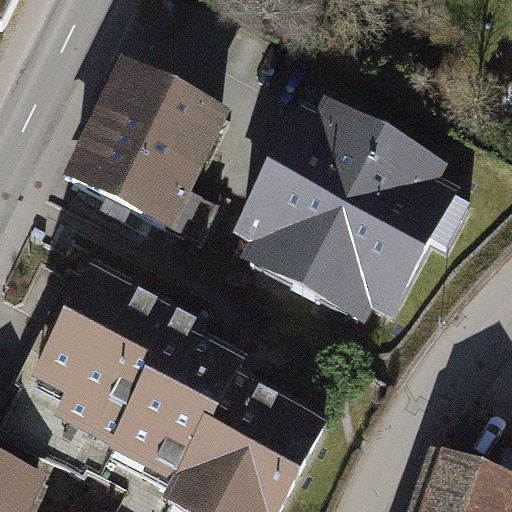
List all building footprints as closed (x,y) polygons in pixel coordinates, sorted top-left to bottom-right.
[(0,0),(0,44),(5,47),(27,0),(0,0)] [(229,127),(114,71),(54,195),(169,251),(229,127)] [(320,130),(306,124),(239,255),(256,264),(249,279),(370,340),(377,326),(394,335),(462,203),(443,193),(451,178),(328,115),(320,130)] [(204,342),(76,282),(22,395),(61,414),(53,431),(103,455),(96,469),(162,499),(155,511),(293,511),(326,442),(234,399),(243,378),(197,357),(204,342)] [(511,511),(511,485),(435,461),(418,511),(511,511)] [(0,511),(35,511),(45,490),(0,469),(0,511)]
